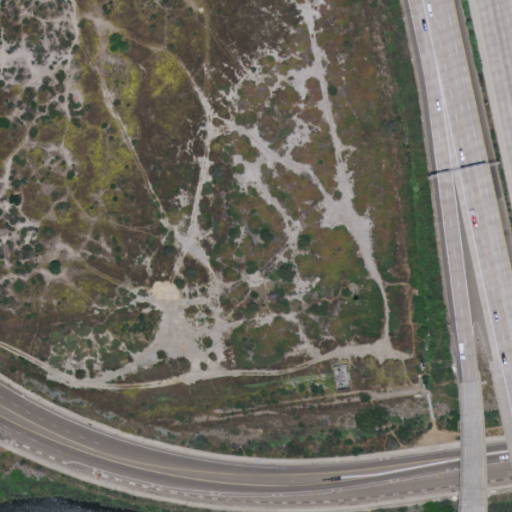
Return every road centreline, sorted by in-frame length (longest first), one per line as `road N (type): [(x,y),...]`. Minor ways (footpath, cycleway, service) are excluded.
road 1 (primary): [(0,430),(102,474),(222,498),(354,497),(511,475)]
road 2 (motorway): [(414,0),(469,382)]
road 3 (motorway): [(428,0),(507,365)]
road 4 (motorway): [(469,382),(472,508)]
